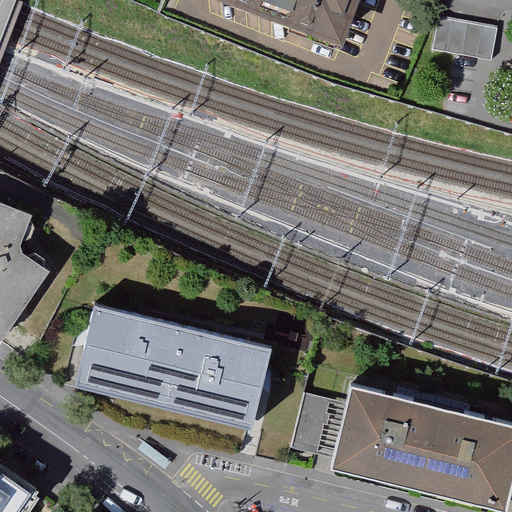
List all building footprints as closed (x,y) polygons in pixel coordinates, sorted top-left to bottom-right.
[(236,0),(295,21),(290,34),(338,51),(342,38),(356,0),(236,0)] [(495,56),(501,24),(434,12),(428,44),(495,56)] [(18,239),(29,210),(0,197),(0,332),(46,265),(20,247),(18,239)] [(76,371),(251,413),(257,389),(268,342),(94,300),(83,342),(76,371)] [(511,417),(349,378),(340,414),(329,457),(336,459),(336,456),(501,497),(501,499),(507,500),(511,478),(511,417)] [(322,418),(328,395),(302,389),(290,437),(316,444),(322,418)] [(30,511),(47,487),(0,454),(0,511),(30,511)]
